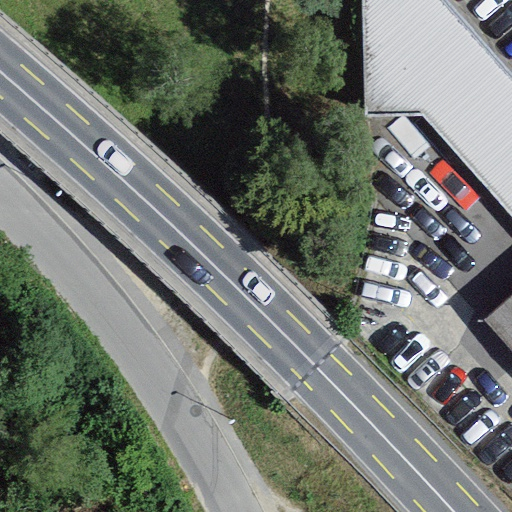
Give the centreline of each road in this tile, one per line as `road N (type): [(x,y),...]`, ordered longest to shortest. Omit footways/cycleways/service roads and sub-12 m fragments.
road 1 (secondary): [(448,511),(271,322),(0,75)]
road 2 (residential): [(238,511),(213,456),(54,250),(0,195)]
